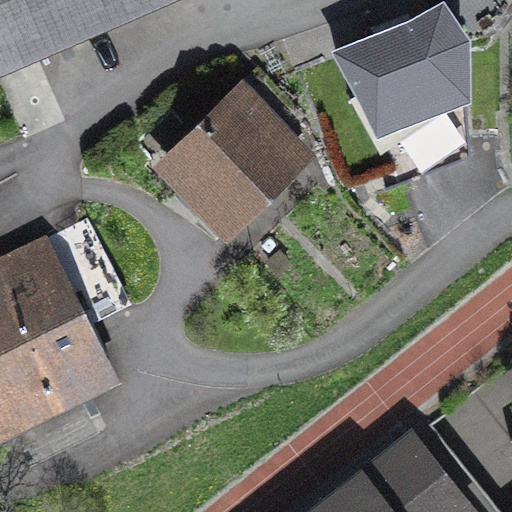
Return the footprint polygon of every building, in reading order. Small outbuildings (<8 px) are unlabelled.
[(0,0),(0,77),(174,0),(0,0)] [(440,9),(323,64),(366,156),(458,113),(461,54),(440,9)] [(302,157),(242,99),(169,175),(229,233),(302,157)] [(40,252),(0,270),(0,301),(53,414),(105,390),(40,252)] [(0,439),(53,414),(0,301),(0,439)] [(460,511),(407,445),(322,511),(460,511)]
